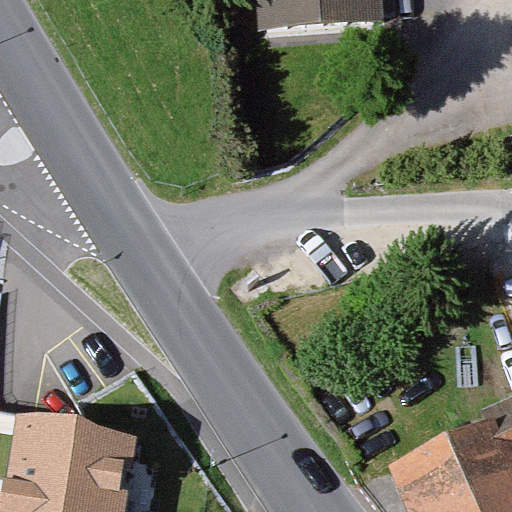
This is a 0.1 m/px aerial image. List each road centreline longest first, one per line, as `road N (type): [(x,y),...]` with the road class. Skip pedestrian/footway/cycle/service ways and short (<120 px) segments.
road 1 (secondary): [(316,511),(0,7)]
road 2 (unknown): [(347,208),(435,95),(489,0)]
